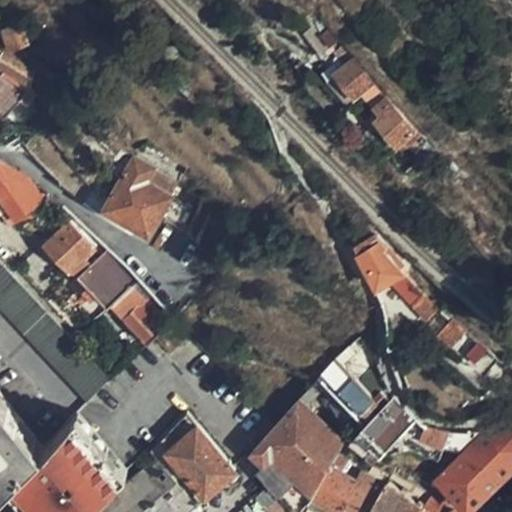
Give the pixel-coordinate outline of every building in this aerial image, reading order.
[(0,64),(29,84),(35,70),(2,49),(0,52),(0,64)] [(374,82),(355,59),(338,74),(357,96),(374,82)] [(0,115),(2,117),(18,100),(26,90),(5,74),(2,76),(0,73),(0,115)] [(18,100),(2,117),(9,126),(35,100),(26,90),(18,100)] [(417,131),(393,105),(377,119),(401,146),(417,132),(417,131)] [(149,231),(177,186),(133,159),(104,205),(149,231)] [(30,179),(0,162),(0,199),(15,220),(43,198),(30,179)] [(57,224),(67,213),(54,202),(44,212),(57,224)] [(69,270),(91,247),(67,222),(44,243),(69,270)] [(106,249),(97,241),(91,247),(69,270),(76,277),(106,249)] [(402,273),(373,244),(369,246),(366,241),(354,245),(378,282),(402,273)] [(136,280),(137,279),(106,249),(76,277),(105,308),(136,280)] [(108,379),(0,263),(0,308),(86,401),(108,379)] [(151,297),(136,280),(105,308),(114,319),(121,312),(124,316),(138,302),(142,305),(151,297)] [(147,343),(171,319),(151,297),(142,305),(138,302),(124,316),(147,343)] [(375,399),(362,386),(351,375),(339,387),(363,411),(375,399)] [(360,428),(312,384),(297,402),(344,443),(354,435),(360,428)] [(418,417),(396,393),(367,422),(354,435),(377,457),(394,441),(418,417)] [(0,489),(6,483),(12,477),(42,448),(0,395),(0,489)] [(297,402),(252,450),(266,463),(258,469),(279,496),(294,511),(303,511),(315,498),(337,457),(344,443),(297,402)] [(129,469),(76,412),(70,418),(123,475),(129,469)] [(203,511),(204,510),(205,508),(206,505),(206,503),(205,500),(205,498),(204,495),(233,469),(187,412),(151,449),(158,457),(114,493),(109,487),(81,511),(203,511)] [(123,475),(70,418),(42,448),(12,477),(44,511),(81,511),(109,487),(123,475)] [(511,431),(510,432),(488,431),(439,477),(469,508),(511,468),(511,431)] [(345,462),(337,457),(315,498),(303,511),(330,511),(333,509),(338,511),(372,511),(387,483),(373,474),(369,478),(362,474),(358,481),(341,470),(345,462)] [(44,511),(12,477),(6,483),(32,511),(44,511)] [(419,511),(423,506),(387,483),(372,511),(419,511)] [(457,511),(432,495),(426,502),(423,506),(430,511),(457,511)] [(294,511),(279,496),(264,510),(265,511),(294,511)]
